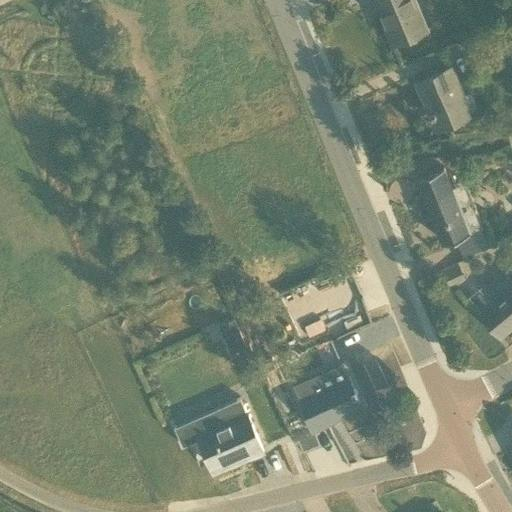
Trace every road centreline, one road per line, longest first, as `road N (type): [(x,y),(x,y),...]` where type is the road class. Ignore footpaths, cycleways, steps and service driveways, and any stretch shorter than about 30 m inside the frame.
road 1 (residential): [(447,401),(279,0)]
road 2 (residential): [(233,511),(465,447)]
